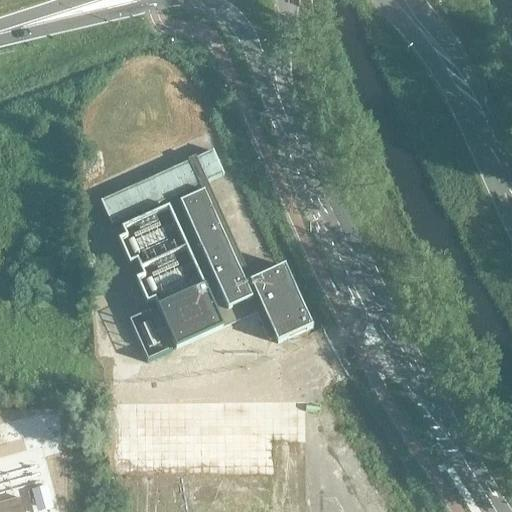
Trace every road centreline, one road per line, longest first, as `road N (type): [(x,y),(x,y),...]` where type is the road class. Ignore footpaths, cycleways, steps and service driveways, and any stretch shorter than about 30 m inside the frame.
road 1 (secondary): [(290,114),(503,511)]
road 2 (secondary): [(511,199),(415,23)]
road 3 (motorway): [(0,40),(169,0)]
road 4 (motorway): [(201,0),(232,15),(290,114)]
